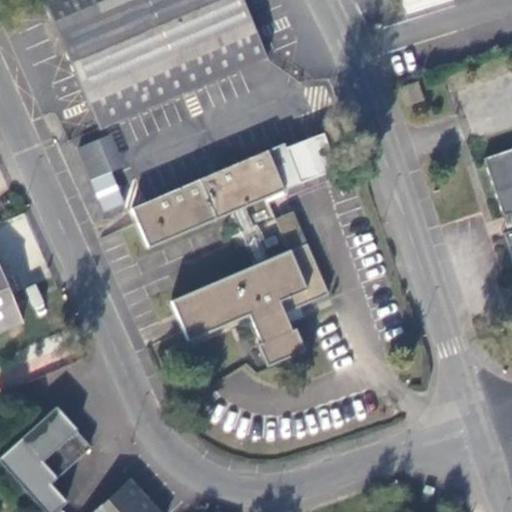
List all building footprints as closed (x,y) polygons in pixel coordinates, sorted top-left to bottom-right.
[(267,59),(241,0),(48,0),(44,2),(102,123),(251,66),(267,59)] [(415,84),(398,89),(403,106),(420,101),(415,84)] [(108,135),(80,148),(106,212),(135,200),(108,135)] [(252,163),(251,159),(130,210),(147,250),(231,214),(254,267),(170,304),(188,342),(250,315),(270,362),(295,352),(281,316),(304,307),(328,298),(307,246),(289,254),(267,198),(337,169),(322,135),(321,135),(252,163)] [(511,148),(484,157),(503,216),(510,213),(511,216),(511,220),(511,229),(503,232),(511,261),(511,148)] [(0,278),(0,332),(18,325),(0,278)] [(89,448),(53,410),(0,458),(0,464),(42,511),(54,511),(66,502),(50,483),(89,448)] [(156,511),(127,480),(92,511),(156,511)]
